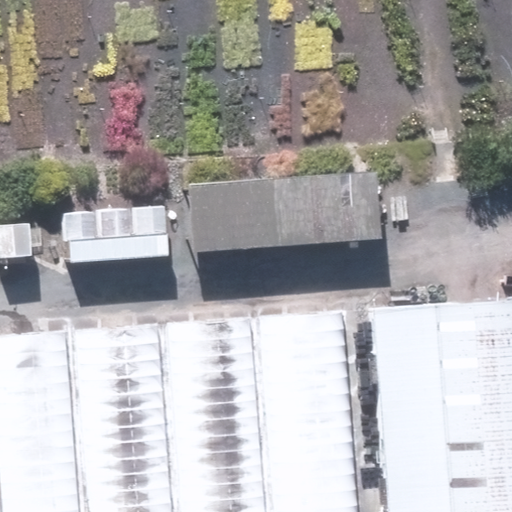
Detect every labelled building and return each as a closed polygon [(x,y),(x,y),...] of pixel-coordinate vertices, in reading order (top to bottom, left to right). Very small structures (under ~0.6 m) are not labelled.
[(177,189),(183,258),(368,243),(363,175),(177,189)] [(55,217),(58,266),(156,260),(152,211),(127,212),(129,240),(120,240),(118,214),(90,215),(92,243),(83,243),(82,216),(55,217)] [(0,228),(0,261),(19,259),(16,227),(0,228)] [(511,511),(511,301),(358,314),(373,511),(511,511)] [(259,317),(273,511),(358,511),(344,311),(259,317)] [(163,327),(176,511),(261,511),(248,321),(163,327)] [(70,333),(82,511),(167,511),(155,327),(70,333)] [(0,336),(0,511),(76,511),(63,331),(0,336)]
